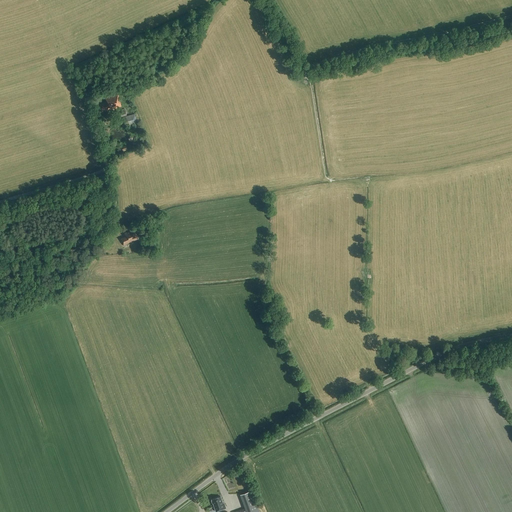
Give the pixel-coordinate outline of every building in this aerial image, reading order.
[(121,107),(118,95),(105,98),(106,102),(100,104),(102,111),(115,108),(115,109),(121,107)] [(121,117),(124,126),(124,127),(137,123),(135,114),(121,117)] [(137,228),(134,229),(125,234),(126,236),(121,238),(124,245),(141,237),(137,228)] [(252,491),(250,491),(240,495),(246,511),(250,511),(258,509),(252,491)] [(213,503),(216,511),(226,508),(224,503),(223,503),(221,496),(212,500),(212,501),(212,503),(213,503)]
